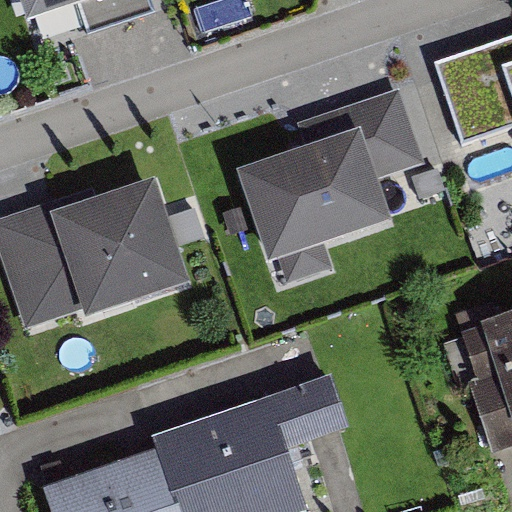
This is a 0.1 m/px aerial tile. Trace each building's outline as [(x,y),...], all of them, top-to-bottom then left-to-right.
[(26,0),(47,57),(156,20),(149,0),(26,0)] [(511,57),(448,79),(475,160),(511,147),(511,57)] [(310,157),(362,140),(378,187),(426,171),(401,96),(301,130),(310,157)] [(239,181),(270,273),(393,232),(378,187),(362,140),(310,157),(239,181)] [(36,336),(92,319),(100,342),(199,310),(167,209),(76,238),(70,219),(5,239),(36,336)] [(511,315),(490,322),(511,399),(511,315)] [(307,511),(288,457),(350,436),(333,385),(157,446),(160,457),(179,511),(307,511)] [(43,497),(48,511),(179,511),(160,457),(43,497)]
